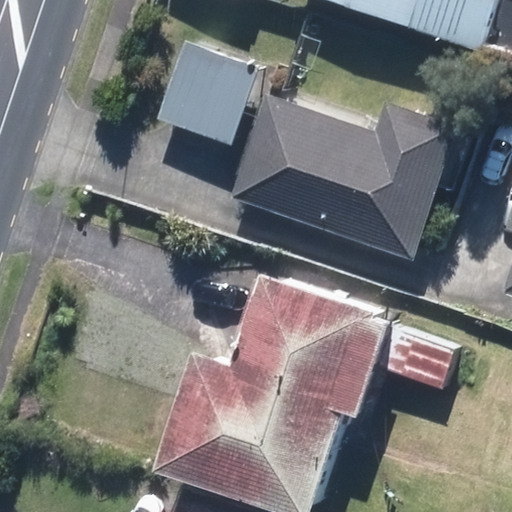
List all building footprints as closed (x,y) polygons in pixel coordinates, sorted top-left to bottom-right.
[(511,0),(383,0),(505,38),(511,16),(511,0)] [(278,57),(202,33),(177,111),(253,135),(278,57)] [(434,249),(478,114),(405,90),(395,121),(280,83),(246,188),(434,249)] [(293,256),(263,347),(223,334),(184,454),(339,505),(376,391),(392,396),(422,305),(406,300),(408,293),(293,256)] [(206,511),(173,501),(168,511),(206,511)]
